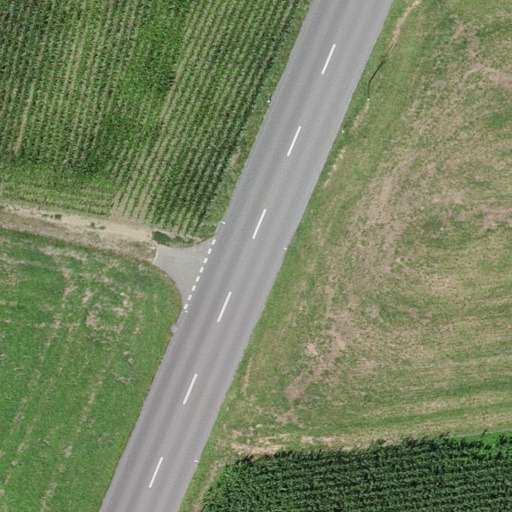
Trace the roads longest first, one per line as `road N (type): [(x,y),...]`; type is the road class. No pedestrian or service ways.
road 1 (tertiary): [(348,0),(137,511)]
road 2 (track): [(0,217),(133,250),(229,286)]
